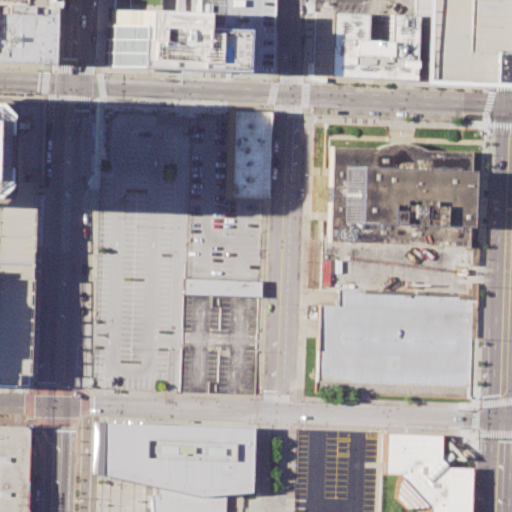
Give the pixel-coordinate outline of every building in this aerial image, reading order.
[(125,10),(125,0),(158,0),(158,11),(125,10)] [(194,0),(194,13),(196,13),(196,27),(211,28),(209,70),(266,72),(268,27),(269,17),(269,9),(269,1),(269,0),(194,0)] [(492,0),(490,84),(407,81),(410,15),(410,0),(492,0)] [(0,4),(0,61),(38,63),(41,6),(0,4)] [(109,9),(109,20),(108,25),(105,24),(103,66),(209,70),(211,28),(196,27),(196,13),(194,13),(158,11),(125,10),(121,10),(109,9)] [(313,11),(310,75),(396,78),(399,15),(372,14),(371,40),(348,39),(349,12),(313,11)] [(34,174),(37,101),(0,99),(0,141),(15,142),(13,173),(26,174),(34,174)] [(265,113),(226,111),(226,112),(226,117),(226,121),(223,196),(260,198),(265,113)] [(0,141),(15,142),(13,173),(26,174),(23,255),(23,258),(22,271),(22,273),(22,289),(21,319),(20,323),(20,326),(20,331),(18,375),(7,374),(7,384),(0,383),(0,141)] [(465,246),(468,149),(327,145),(324,241),(465,246)] [(182,277),(181,293),(256,296),(257,280),(182,277)] [(336,288),(335,305),(317,305),(316,318),(316,337),(314,390),(467,396),(471,293),(336,288)] [(90,421),(246,427),(246,437),(245,491),(241,491),(220,494),(192,496),(153,488),(88,473),(90,421)] [(0,511),(21,511),(24,426),(0,425),(0,511)] [(379,472),(393,473),(396,476),(393,480),(392,497),(401,508),(425,509),(424,511),(465,511),(467,467),(444,466),(436,458),(436,434),(380,432),(379,472)] [(153,488),(153,494),(147,494),(148,511),(219,511),(220,494),(192,496),(153,488)]
